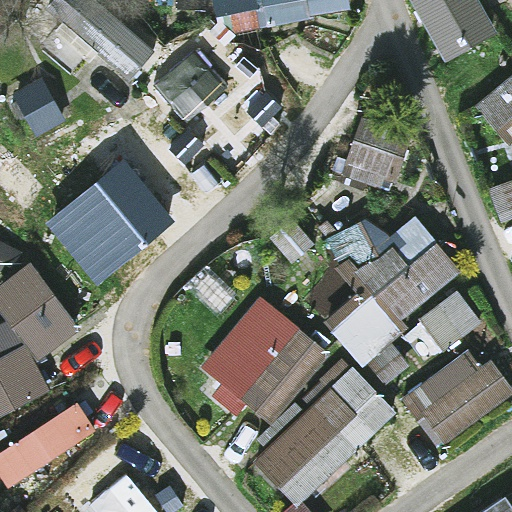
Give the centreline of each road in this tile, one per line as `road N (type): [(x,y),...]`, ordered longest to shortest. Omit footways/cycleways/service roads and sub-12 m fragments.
road 1 (residential): [(252,511),(122,360),(391,8)]
road 2 (residential): [(511,438),(392,511)]
